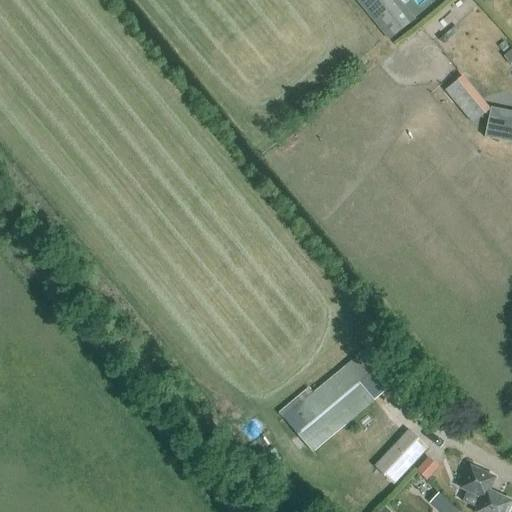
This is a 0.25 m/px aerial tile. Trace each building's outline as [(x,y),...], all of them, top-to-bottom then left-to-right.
[(399,0),(357,0),(390,40),(415,20),(399,0)] [(511,50),(503,57),(510,66),(511,64),(511,50)] [(488,111),(465,82),(456,88),(453,85),(445,91),(472,124),(488,111)] [(511,116),(511,120),(490,115),(486,138),(511,143),(511,116)] [(383,337),(284,418),(313,453),(412,371),(383,337)] [(409,431),(376,468),(394,485),(427,447),(409,431)] [(439,468),(428,458),(415,471),(426,481),(439,468)] [(509,511),(511,506),(511,499),(491,491),(496,477),(471,467),(462,489),(469,491),(464,502),(477,507),(475,511),(509,511)] [(457,511),(437,493),(428,503),(437,511),(457,511)]
